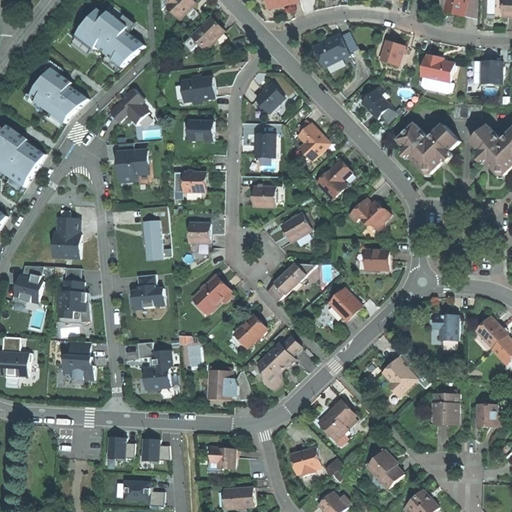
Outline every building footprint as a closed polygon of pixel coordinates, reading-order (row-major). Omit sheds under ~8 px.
[(163,0),(163,11),(168,6),(174,0),(163,0)] [(173,11),(181,20),(188,14),(191,17),(197,11),(194,8),(198,4),(194,0),(174,0),(168,6),(173,11)] [(287,6),(302,3),(301,0),(268,0),(270,9),(287,6)] [(457,15),(466,17),(469,0),(443,0),(443,1),(449,2),(446,13),(457,15)] [(479,0),(469,0),(466,17),(479,20),(479,0)] [(164,20),(173,11),(168,6),(163,11),(164,20)] [(100,9),(79,35),(97,50),(99,48),(125,68),(136,57),(147,46),(123,27),(126,24),(110,12),(108,15),(100,9)] [(196,35),(209,49),(226,32),(219,25),(213,18),(196,35)] [(329,43),(317,49),(326,67),(328,66),(351,55),(342,36),(329,43)] [(247,45),(246,38),(234,42),(236,48),(247,45)] [(383,61),(401,67),(407,47),(398,44),(389,42),(383,61)] [(355,61),(351,55),(328,66),(332,73),(355,61)] [(425,78),(453,84),(457,64),(445,61),(437,60),(438,57),(434,56),(429,55),(428,58),(427,57),(423,77),(425,78)] [(494,62),(483,62),(483,84),(504,85),(505,62),(494,62)] [(461,65),(457,64),(453,84),(425,78),(423,86),(427,90),(450,95),(455,93),(461,65)] [(53,69),(32,96),(39,101),(38,102),(67,123),(78,112),(91,100),(67,83),(69,80),(53,69)] [(204,101),(217,99),(216,87),(215,78),(203,79),(203,76),(195,77),(195,80),(184,81),(187,103),(195,102),(195,104),(205,103),(204,101)] [(265,106),(272,114),(287,100),(273,85),(258,99),(265,106)] [(367,100),(364,103),(371,110),(379,120),(382,117),(388,122),(398,112),(382,96),(387,91),(382,86),(371,96),(369,94),(365,98),(367,100)] [(124,101),(112,113),(122,123),(130,115),(139,125),(151,113),(142,104),(146,100),(136,90),(126,99),(126,98),(124,100),(123,101),(124,101)] [(482,105),(455,105),(454,118),(482,118),(482,105)] [(298,129),(302,134),(312,125),(307,120),(298,129)] [(193,141),(215,141),(216,132),(216,122),(193,122),(193,141)] [(302,134),(300,137),(306,144),(301,149),(314,162),(333,144),(324,135),(313,124),(312,125),(302,134)] [(417,125),(400,141),(409,149),(406,152),(427,174),(433,175),(433,174),(441,167),(454,154),(452,152),(462,142),(446,125),(431,139),(417,125)] [(27,187),(49,156),(17,134),(18,132),(9,126),(0,138),(0,144),(4,148),(0,153),(0,169),(11,177),(27,187)] [(483,152),(481,155),(492,167),(500,176),(506,176),(511,170),(511,133),(504,141),(490,126),(473,142),(483,152)] [(277,135),(258,134),(258,144),(258,156),(277,156),(277,135)] [(135,143),(120,145),(122,167),(123,182),(138,181),(138,175),(151,174),(149,151),(136,152),(135,143)] [(319,184),(335,200),(349,187),(344,183),(354,173),(348,167),(343,161),(319,184)] [(177,200),(185,200),(186,173),(177,173),(177,200)] [(185,200),(206,200),(206,184),(206,174),(186,173),(185,200)] [(277,188),(257,188),(256,207),(261,207),(277,208),(277,188)] [(368,199),(351,215),(357,222),(362,218),(369,226),(375,226),(380,232),(389,223),(387,221),(393,215),(388,210),(385,210),(379,204),(378,202),(375,206),(368,199)] [(174,257),(169,207),(142,209),(145,238),(145,246),(150,245),(151,259),(174,257)] [(0,232),(10,217),(0,210),(0,232)] [(288,235),(293,243),(314,231),(304,214),(284,226),(288,235)] [(60,218),(59,234),(81,235),(82,219),(60,218)] [(192,243),(213,243),(213,234),(213,224),(192,224),(192,243)] [(56,242),(55,258),(82,259),(83,243),(81,243),(82,236),(84,236),(84,235),(81,235),(59,234),(57,233),(56,242)] [(202,253),(212,253),(212,244),(202,244),(202,253)] [(368,270),(391,271),(391,261),(391,252),(368,251),(368,270)] [(273,297),(279,303),(294,289),(319,266),(298,264),(269,293),(273,297)] [(16,293),(14,302),(27,305),(28,299),(41,302),(46,282),(42,281),(46,267),(27,266),(24,276),(22,276),(20,285),(18,284),(16,293)] [(68,268),(67,281),(83,283),(84,269),(68,268)] [(158,275),(139,276),(140,285),(141,291),(135,292),(136,309),(157,307),(156,306),(167,305),(166,289),(159,290),(157,290),(156,286),(159,286),(158,275)] [(197,297),(212,312),(224,300),(232,293),(233,292),(224,283),(218,277),(197,297)] [(67,281),(66,292),(62,291),(60,318),(74,319),(75,311),(84,312),(83,323),(92,322),(93,322),(91,304),(90,294),(86,293),(86,283),(83,283),(67,281)] [(347,319),(348,321),(356,313),(363,306),(347,289),(331,303),(333,305),(347,319)] [(235,296),(232,293),(224,300),(227,303),(235,296)] [(341,325),(347,319),(333,305),(327,310),(341,325)] [(442,340),(461,341),(461,317),(448,316),(448,313),(442,313),(436,313),(436,329),(442,330),(442,340)] [(238,333),(251,346),(269,330),(261,321),(255,316),(238,333)] [(480,333),(495,349),(509,336),(510,335),(502,326),(495,319),(480,333)] [(511,338),(509,336),(495,349),(494,350),(511,369),(511,338)] [(23,338),(5,337),(4,352),(3,352),(3,358),(2,375),(8,376),(8,378),(20,379),(21,376),(30,377),(31,363),(34,363),(34,354),(22,353),(23,338)] [(264,369),(268,373),(268,383),(275,390),(282,383),(282,372),(284,370),(289,366),(292,366),(297,361),(294,357),(304,347),(294,337),(284,346),(282,345),(264,362),(264,369)] [(93,342),(73,341),(72,356),(67,356),(66,375),(74,376),(73,379),(96,380),(97,366),(94,366),(94,363),(95,358),(92,358),(93,342)] [(154,343),(139,344),(141,359),(151,358),(152,364),(152,368),(146,369),(148,390),(173,388),(171,367),(174,367),(173,351),(155,353),(154,343)] [(398,359),(399,361),(418,380),(427,389),(434,382),(407,353),(407,354),(405,352),(398,359)] [(396,391),(401,396),(418,380),(399,361),(393,367),(385,374),(394,383),(391,386),(396,391)] [(389,398),(396,391),(391,386),(394,383),(385,374),(379,367),(369,376),(376,383),(375,384),(389,398)] [(222,399),(233,400),(233,397),(234,379),(235,369),(227,369),(227,372),(212,371),(211,379),(211,384),(210,399),(222,399)] [(238,379),(234,379),(233,397),(240,398),(240,400),(242,400),(256,399),(245,371),(242,372),(238,379)] [(20,388),(20,379),(8,378),(7,387),(20,388)] [(448,425),(460,425),(460,410),(459,410),(459,405),(460,395),(435,395),(435,403),(432,403),(431,427),(446,427),(448,427),(448,425)] [(320,423),(338,441),(345,434),(350,430),(347,427),(350,424),(353,427),(360,421),(356,418),(358,416),(344,401),(331,413),(320,423)] [(489,428),(498,428),(498,427),(503,427),(503,417),(499,417),(499,405),(480,405),(479,427),(489,428)] [(350,440),(345,434),(338,441),(337,444),(340,446),(343,447),(350,440)] [(128,458),(129,444),(129,439),(128,439),(128,440),(124,440),(120,440),(120,438),(111,438),(110,459),(118,459),(118,461),(128,461),(128,458)] [(161,461),(162,446),(162,440),(157,440),(145,440),(145,441),(144,461),(152,461),(152,463),(161,464),(161,461)] [(129,444),(128,458),(136,459),(137,444),(129,444)] [(162,446),(161,461),(172,461),(171,446),(162,446)] [(223,469),(237,470),(238,458),(238,450),(226,449),(226,448),(213,448),(213,462),(210,462),(210,471),(223,471),(223,469)] [(307,451),(296,454),(302,474),(304,473),(305,476),(318,473),(317,470),(324,468),(319,448),(307,451)] [(370,468),(391,490),(406,475),(398,466),(393,460),(386,453),(370,468)] [(340,457),(328,470),(335,476),(346,463),(340,457)] [(152,501),(152,492),(153,487),(153,483),(128,482),(127,500),(152,501)] [(226,492),(227,508),(227,510),(238,509),(238,511),(244,511),(246,508),(246,507),(248,507),(257,506),(257,497),(256,488),(226,490),(226,492)] [(424,490),(405,509),(408,511),(437,511),(441,508),(432,498),(424,490)] [(155,492),(152,492),(152,501),(152,506),(166,507),(167,492),(155,492)] [(327,511),(345,511),(350,508),(349,507),(342,499),(335,492),(321,506),(327,511)] [(346,495),(342,499),(349,507),(353,503),(346,495)]
